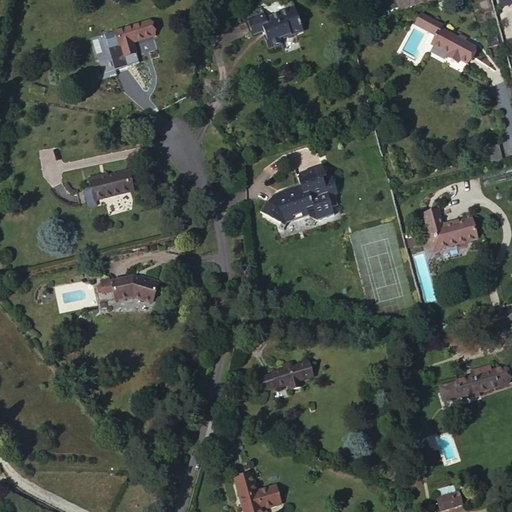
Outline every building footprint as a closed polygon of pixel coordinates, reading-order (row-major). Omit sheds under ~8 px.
[(249,45),(253,55),(272,48),(271,44),(292,37),(284,12),(257,23),(252,10),(239,15),(242,23),(232,26),(237,41),(249,36),(252,44),(249,45)] [(110,32),(116,60),(132,56),(129,45),(150,38),(146,24),(110,32)] [(468,47),(433,28),(430,34),(423,46),(440,55),(438,58),(449,64),(451,61),(459,65),(468,47)] [(255,198),(248,207),(271,224),(272,222),(298,216),(305,220),(306,222),(323,218),(321,209),(319,201),(325,199),(327,195),(323,178),(318,180),(315,168),(292,173),(289,178),(292,188),(277,191),(272,198),(264,192),(258,200),(255,198)] [(94,179),(74,185),(77,196),(71,197),(70,200),(73,214),(75,215),(82,214),(81,208),(123,198),(117,177),(95,184),(94,179)] [(325,199),(319,201),(321,209),(327,207),(325,199)] [(416,213),(420,232),(435,228),(435,225),(431,210),(416,213)] [(435,228),(420,232),(422,240),(428,238),(431,250),(470,240),(463,220),(445,225),(445,223),(435,225),(435,228)] [(428,238),(422,240),(425,251),(431,250),(428,238)] [(149,302),(150,280),(132,279),(132,284),(122,285),(122,281),(103,286),(108,305),(127,300),(149,302)] [(273,371),(262,374),(262,375),(252,379),(257,392),(266,389),(266,392),(278,389),(279,395),(292,391),(291,384),(300,381),(295,363),(281,368),(280,365),(272,367),(273,371)] [(442,393),(447,406),(472,397),(505,385),(500,375),(491,377),(489,371),(472,378),(474,382),(442,393)] [(239,473),(222,479),(231,511),(251,511),(249,505),(266,499),(261,485),(244,490),(239,473)] [(429,506),(452,502),(450,488),(427,492),(429,506)]
